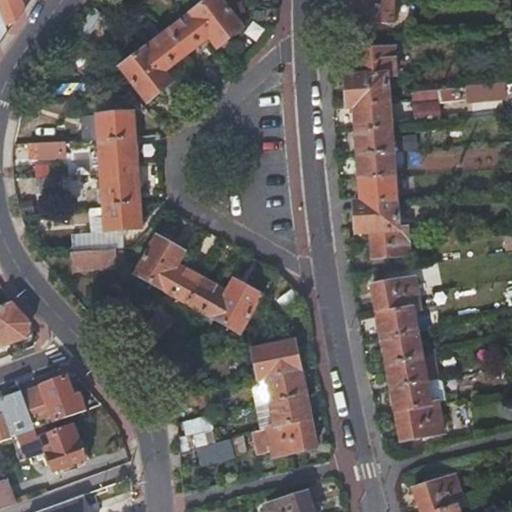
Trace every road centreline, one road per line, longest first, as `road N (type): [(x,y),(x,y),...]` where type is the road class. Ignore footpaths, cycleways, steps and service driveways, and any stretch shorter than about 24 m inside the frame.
road 1 (residential): [(300,39),(180,138),(174,193),(186,209),(324,281)]
road 2 (residential): [(300,39),(324,281)]
road 3 (residential): [(324,281),(374,511)]
road 4 (residential): [(80,348),(128,394),(143,421),(160,511)]
road 5 (residential): [(0,238),(80,348)]
